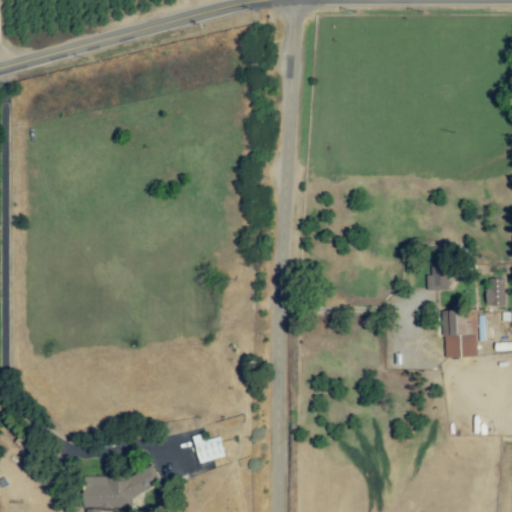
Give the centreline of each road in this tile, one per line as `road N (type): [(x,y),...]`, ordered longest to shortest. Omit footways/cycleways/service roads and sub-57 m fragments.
road 1 (residential): [(298,0),(277,307),(278,511)]
road 2 (tertiary): [(0,69),(232,5),(287,0)]
